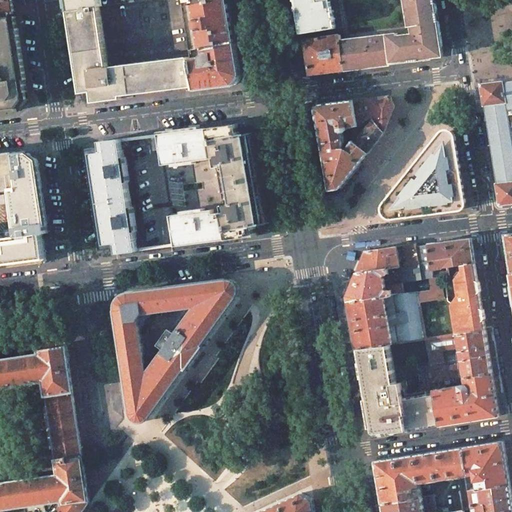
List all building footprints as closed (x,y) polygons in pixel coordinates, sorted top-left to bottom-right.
[(0,0),(0,13),(15,11),(12,0),(0,0)] [(68,0),(70,11),(100,6),(102,6),(101,0),(195,0),(196,2),(205,0),(68,0)] [(194,3),(192,3),(192,5),(195,4),(195,8),(196,13),(197,18),(193,19),(193,22),(197,21),(199,29),(199,32),(202,48),(205,48),(236,42),(228,0),(205,0),(196,2),(195,2),(195,1),(194,1),(194,3)] [(298,0),(304,33),(336,29),(333,13),(341,12),(338,0),(298,0)] [(435,2),(434,0),(406,0),(410,27),(414,26),(415,34),(397,37),(397,34),(342,41),(346,70),(369,67),(371,67),(383,66),(382,63),(443,56),(440,34),(435,2)] [(100,6),(70,11),(82,93),(93,91),(95,102),(123,98),(123,95),(133,94),(186,87),(195,86),(190,60),(190,57),(109,67),(100,6)] [(0,113),(19,111),(19,108),(23,103),(25,99),(28,99),(15,11),(0,13),(0,113)] [(341,36),(305,40),(311,74),(346,70),(342,41),(341,36)] [(203,59),(190,60),(195,86),(195,89),(232,85),(241,73),(236,42),(205,48),(206,54),(203,59)] [(490,83),(483,84),(486,105),(487,105),(493,144),(511,141),(511,81),(506,82),(505,81),(500,82),(490,83)] [(352,140),(369,153),(385,132),(396,106),(394,102),(392,96),(355,100),(360,126),(371,118),(372,119),(374,118),(375,121),(361,138),(355,133),(351,139),(352,140)] [(355,100),(318,105),(317,105),(317,107),(323,143),(348,139),(351,139),(355,133),(360,127),(360,126),(355,100)] [(239,124),(210,128),(215,158),(224,212),(229,239),(258,236),(256,225),(267,223),(251,133),(241,134),(239,124)] [(160,137),(162,149),(164,165),(173,164),(173,166),(195,163),(195,161),(215,158),(210,128),(159,134),(160,137)] [(452,130),(447,130),(443,132),(389,200),(386,206),(385,209),(385,214),(387,216),(390,218),(393,218),(461,209),(464,209),(465,207),(466,205),(466,202),(456,132),(452,130)] [(162,149),(160,137),(152,138),(154,150),(155,150),(162,149)] [(138,251),(126,167),(121,140),(121,139),(101,141),(103,152),(92,153),(99,199),(106,244),(116,243),(118,254),(138,251)] [(348,139),(323,143),(331,190),(341,188),(369,153),(352,140),(350,142),(352,143),(349,148),(346,147),(346,142),(348,142),(348,139)] [(511,141),(493,144),(500,183),(498,183),(502,205),(511,203),(511,141)] [(15,152),(5,153),(0,153),(0,268),(30,264),(42,263),(46,259),(44,246),(43,234),(48,233),(47,228),(47,224),(42,192),(38,160),(32,156),(28,153),(25,153),(25,151),(15,153),(15,152)] [(177,246),(229,239),(224,212),(214,213),(214,209),(205,211),(205,208),(182,211),(182,214),(172,215),(177,246)] [(443,268),(448,267),(463,265),(476,263),(472,238),(417,245),(419,263),(408,265),(401,266),(400,266),(401,279),(402,285),(404,294),(419,292),(420,302),(442,299),(439,277),(440,277),(440,274),(434,275),(433,269),(441,268),(441,270),(444,270),(443,268)] [(417,243),(406,245),(408,265),(419,263),(417,245),(417,243)] [(398,246),(367,250),(358,273),(400,266),(401,266),(400,259),(403,258),(403,253),(399,254),(398,246)] [(487,329),(476,263),(463,265),(464,272),(468,271),(470,282),(461,283),(458,287),(460,296),(453,305),(458,334),(487,329)] [(400,266),(358,273),(349,296),(350,302),(404,294),(402,285),(390,286),(390,288),(388,289),(388,290),(386,291),(383,275),(386,274),(386,276),(388,276),(389,281),(401,279),(400,266)] [(470,282),(468,271),(464,272),(457,280),(458,287),(461,283),(470,282)] [(238,283),(236,281),(232,280),(228,280),(227,279),(130,292),(124,294),(120,298),(117,303),(116,306),(116,310),(116,311),(131,412),(132,412),(133,417),(135,419),(138,421),(142,422),(146,421),(149,419),(150,417),(151,417),(186,368),(187,369),(196,357),(204,346),(203,345),(238,297),(237,296),(239,294),(240,292),(240,287),(238,283)] [(401,342),(427,339),(420,302),(419,292),(404,294),(350,302),(358,348),(356,348),(356,349),(358,348),(390,344),(401,342)] [(245,301),(242,299),(236,307),(240,309),(245,301)] [(461,350),(458,350),(459,352),(461,352),(465,377),(493,373),(487,329),(458,334),(461,350)] [(453,334),(427,339),(434,382),(445,380),(455,378),(458,378),(460,378),(458,365),(444,367),(441,350),(455,347),(453,334)] [(382,433),(384,434),(401,431),(441,425),(436,392),(409,397),(408,389),(407,381),(397,382),(390,344),(358,348),(366,395),(371,425),(376,425),(377,429),(381,428),(382,433)] [(0,511),(2,511),(2,509),(25,505),(47,501),(48,511),(82,511),(90,503),(89,501),(83,456),(78,422),(73,390),(66,345),(41,349),(42,355),(0,360),(0,386),(46,380),(48,394),(58,460),(60,475),(20,480),(0,483),(0,511)] [(445,380),(434,382),(435,388),(436,392),(441,425),(499,416),(500,415),(493,373),(465,377),(466,384),(447,387),(445,380)] [(465,447),(469,475),(465,476),(467,490),(511,483),(504,441),(503,441),(465,447)] [(465,447),(377,460),(377,461),(384,503),(423,497),(421,483),(465,476),(469,475),(465,447)] [(467,490),(461,491),(463,506),(474,504),(474,511),(511,511),(511,489),(511,483),(467,490)] [(455,511),(464,511),(463,506),(461,491),(453,492),(455,511)] [(316,511),(314,498),(303,492),(260,511),(316,511)] [(385,511),(436,511),(434,495),(423,497),(384,503),(385,511)] [(48,511),(47,501),(25,505),(26,511),(48,511)]
